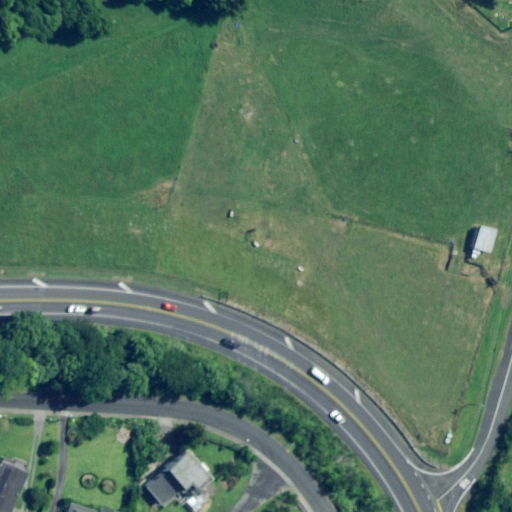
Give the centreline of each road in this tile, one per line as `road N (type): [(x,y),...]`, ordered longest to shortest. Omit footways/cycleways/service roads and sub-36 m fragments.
road 1 (trunk): [(419,508),(358,419),(271,351),(135,304),(0,300)]
road 2 (residential): [(0,399),(149,406),(214,419),(285,461),(328,511)]
road 3 (residential): [(511,358),(475,462),(419,508)]
